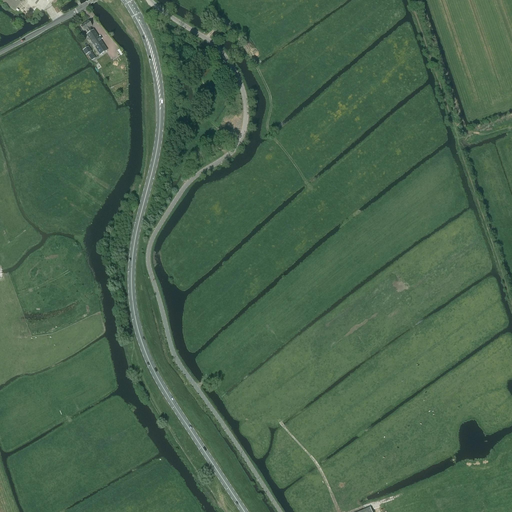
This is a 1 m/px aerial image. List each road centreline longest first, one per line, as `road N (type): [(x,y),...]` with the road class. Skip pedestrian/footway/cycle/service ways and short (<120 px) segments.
road 1 (unclassified): [(149,0),(225,59),(240,84),(243,120),(231,149),(178,192),(145,260),(175,358),(279,511)]
road 2 (primary): [(244,511),(156,377),(133,310),(134,246),(160,115),(150,48),(128,0)]
